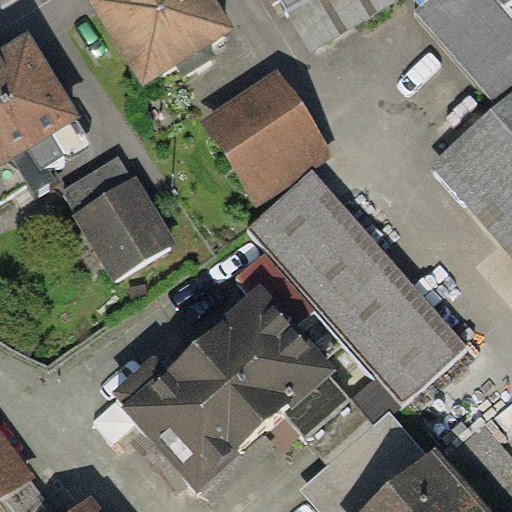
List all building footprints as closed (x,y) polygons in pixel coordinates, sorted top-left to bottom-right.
[(202,0),(126,0),(90,23),(144,111),(236,55),(202,0)] [(414,0),(422,12),(436,0),(414,0)] [(498,112),(455,151),(511,216),(511,22),(506,15),(492,0),(436,0),(422,12),(415,18),(498,112)] [(511,0),(492,0),(506,15),(511,11),(511,0)] [(0,209),(31,190),(21,174),(49,157),(43,148),(72,130),(27,55),(0,71),(0,209)] [(281,91),(214,135),(254,195),(321,151),(281,91)] [(120,165),(66,197),(118,284),(172,252),(120,165)] [(314,179),(249,236),(403,411),(468,354),(314,179)] [(155,372),(117,404),(201,498),(287,423),(308,446),(349,409),(290,342),(316,318),(265,261),(237,286),(258,310),(169,388),(155,372)] [(469,511),(391,421),(304,496),(317,511),(469,511)] [(511,511),(511,459),(484,429),(449,461),(495,511),(511,511)] [(0,511),(39,511),(47,507),(0,445),(0,511)]
